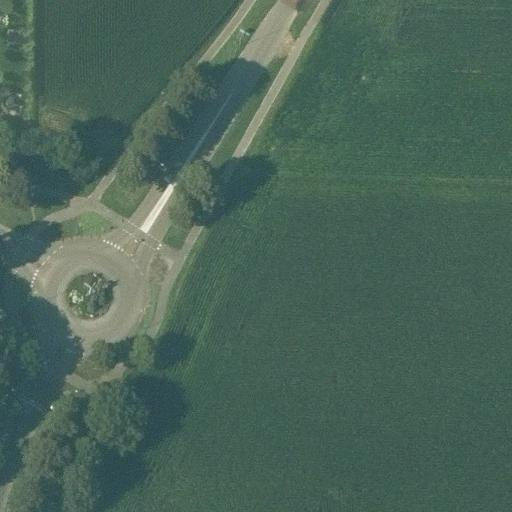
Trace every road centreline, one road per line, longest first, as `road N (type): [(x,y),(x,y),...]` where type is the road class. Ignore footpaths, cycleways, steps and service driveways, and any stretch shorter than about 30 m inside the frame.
road 1 (secondary): [(120,266),(291,0)]
road 2 (unclassified): [(0,484),(71,330)]
